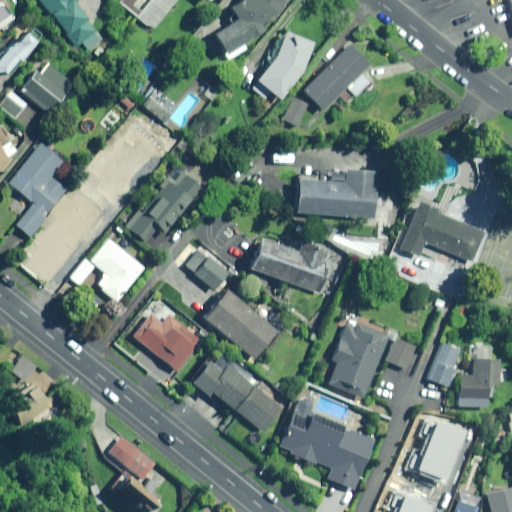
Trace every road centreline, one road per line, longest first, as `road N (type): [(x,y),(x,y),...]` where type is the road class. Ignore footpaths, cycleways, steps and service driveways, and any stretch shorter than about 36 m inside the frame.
road 1 (tertiary): [(269,511),(0,293)]
road 2 (unknown): [(347,511),(427,325)]
road 3 (residential): [(379,0),(511,101)]
